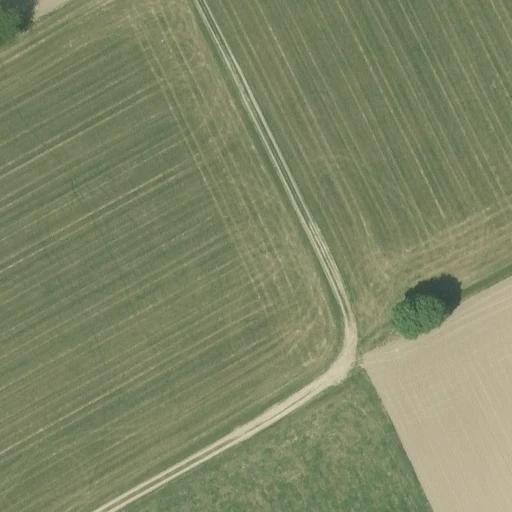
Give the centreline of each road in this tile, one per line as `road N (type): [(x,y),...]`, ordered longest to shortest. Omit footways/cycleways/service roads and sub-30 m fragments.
road 1 (track): [(197,0),(328,268),(350,326),(346,354)]
road 2 (track): [(343,360),(257,428),(102,511)]
